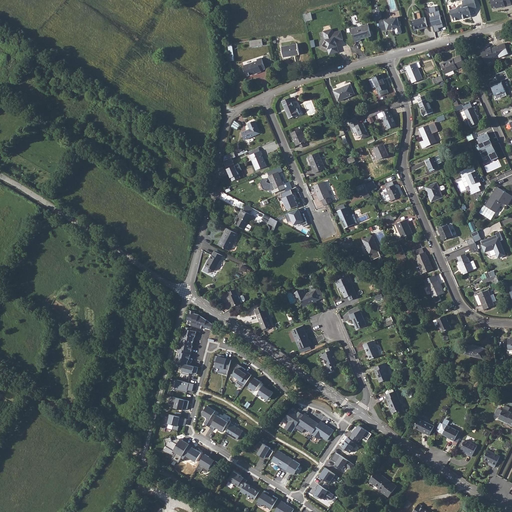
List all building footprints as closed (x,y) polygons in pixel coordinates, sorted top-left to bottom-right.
[(476,8),(474,0),(464,0),(463,0),(464,4),(459,6),(457,8),(450,10),(451,14),(453,15),(454,21),(471,17),(469,10),(476,8)] [(510,0),(490,0),(493,8),(499,8),(499,10),(505,8),(506,6),(506,5),(511,3),(511,2),(510,0)] [(431,18),(435,32),(440,31),(439,28),(444,27),(442,20),(441,18),(440,10),(437,11),(435,6),(429,8),(430,13),(434,12),(435,17),(431,18)] [(379,8),(373,10),(376,20),(381,18),(379,8)] [(311,12),(304,14),(306,21),(313,20),(311,12)] [(385,19),(380,21),(383,31),(387,29),(388,30),(392,29),(393,31),(396,30),(397,33),(398,34),(401,34),(402,32),(400,27),(400,26),(401,25),(400,21),(399,20),(398,17),(385,20),(385,19)] [(428,26),(425,17),(412,21),(414,30),(428,26)] [(361,39),(372,36),(368,24),(352,29),(355,41),(361,39)] [(323,31),(326,40),(323,46),(328,49),(330,54),(339,52),(336,41),(343,39),(341,31),(333,33),(332,29),(331,29),(330,25),(324,27),(326,31),(323,31)] [(262,39),(250,41),(251,47),(263,45),(262,39)] [(509,54),(505,43),(491,49),(488,50),(487,49),(481,52),(486,62),(499,57),(500,58),(509,54)] [(284,57),(299,55),(297,44),(282,46),(284,57)] [(445,74),(465,65),(461,56),(441,64),(445,74)] [(266,69),(262,58),(257,59),(258,61),(244,66),(247,76),(254,73),(257,72),(257,73),(262,72),(261,70),(266,69)] [(423,79),(416,63),(406,67),(413,83),(423,79)] [(509,78),(506,70),(496,74),(498,79),(490,82),(495,95),(500,94),(501,98),(507,95),(502,81),(509,78)] [(382,74),(373,78),(376,86),(379,92),(381,96),(389,93),(387,88),(388,88),(382,74)] [(433,79),(435,84),(444,80),(441,76),(433,79)] [(355,94),(351,84),(334,91),(338,101),(355,94)] [(433,112),(426,95),(418,98),(420,102),(419,102),(422,109),(421,110),(424,116),(433,112)] [(291,97),(282,101),(290,118),(300,114),(298,109),(296,109),(291,97)] [(474,107),(464,112),(470,128),(479,124),(475,113),(476,112),(474,107)] [(396,126),(391,113),(390,114),(388,110),(378,114),(380,118),(383,117),(388,129),(396,126)] [(360,124),(358,120),(350,124),(354,133),(356,132),(358,136),(360,135),(362,139),(369,136),(364,123),(360,124)] [(240,124),(235,121),(232,126),(237,130),(240,124)] [(260,133),(255,121),(248,124),(251,129),(242,133),(245,139),(260,133)] [(425,141),(421,142),(423,148),(437,142),(431,129),(435,128),(433,123),(420,129),(425,141)] [(308,145),(301,129),(293,132),(291,133),(297,145),(300,144),(301,148),(308,145)] [(488,133),(478,137),(481,143),(478,145),(484,157),(490,154),(493,160),(499,158),(488,133)] [(389,155),(384,144),(375,148),(379,159),(389,155)] [(261,151),(260,151),(250,155),(257,170),(267,166),(265,161),(264,161),(261,155),(263,154),(261,151)] [(325,169),(318,153),(308,157),(315,173),(325,169)] [(435,157),(435,156),(426,160),(431,172),(440,168),(438,164),(442,162),(439,155),(435,157)] [(242,170),(239,163),(225,169),(229,178),(230,178),(232,181),(240,177),(237,172),(242,170)] [(286,188),(280,173),(284,171),(282,166),(268,172),(269,176),(272,183),(271,183),(268,182),(269,180),(264,178),(262,183),(264,189),(268,191),(272,190),(273,193),(286,188)] [(473,167),(459,173),(462,179),(465,178),(470,191),(469,191),(471,195),(480,192),(478,188),(480,187),(478,183),(479,182),(473,167)] [(322,200),(324,205),(332,202),(324,182),(314,186),(316,191),(317,190),(320,197),(319,197),(320,201),(322,200)] [(439,187),(437,182),(426,187),(432,202),(443,197),(441,191),(445,189),(445,188),(444,186),(443,185),(439,187)] [(388,191),(391,199),(393,202),(402,198),(399,190),(397,191),(395,187),(388,190),(388,191)] [(505,206),(510,197),(495,188),(484,208),(495,213),(500,203),(505,206)] [(288,209),(298,205),(293,194),(284,198),(288,209)] [(253,215),(242,209),(238,216),(239,217),(235,224),(249,231),(252,226),(248,224),(253,215)] [(298,209),(284,215),(288,223),(291,222),(293,226),(302,222),(303,226),(307,224),(303,214),(300,215),(298,209)] [(354,226),(347,209),(339,213),(346,229),(354,226)] [(274,231),(278,221),(264,214),(262,219),(268,223),(274,226),(272,231),(274,231)] [(398,239),(402,238),(412,234),(408,224),(407,220),(397,224),(400,232),(396,233),(398,239)] [(229,250),(238,234),(227,228),(218,245),(229,250)] [(452,239),(448,229),(438,232),(443,243),(452,239)] [(495,236),(479,242),(483,252),(493,248),(496,258),(503,255),(497,242),(501,240),(498,232),(494,233),(495,236)] [(379,253),(373,238),(363,242),(369,257),(379,253)] [(400,247),(392,250),(394,255),(402,252),(400,247)] [(215,270),(223,256),(215,251),(212,255),(208,262),(208,261),(206,265),(206,266),(204,270),(209,273),(210,272),(212,269),(215,270)] [(424,256),(416,260),(423,276),(432,272),(425,256),(424,256)] [(472,273),(472,272),(469,264),(468,261),(467,261),(459,265),(458,265),(463,277),(472,273)] [(353,283),(350,277),(337,283),(338,287),(340,286),(341,288),(340,289),(343,294),(344,294),(346,299),(351,297),(353,301),(358,298),(354,288),(349,290),(347,286),(353,283)] [(427,288),(432,300),(442,296),(437,284),(434,278),(424,282),(427,288)] [(317,289),(315,285),(310,287),(312,291),(306,294),(304,289),(298,292),(295,294),(296,299),(300,297),(304,307),(312,303),(313,305),(317,303),(316,301),(321,299),(317,289)] [(239,297),(236,289),(228,293),(229,296),(228,297),(232,307),(242,303),(242,302),(239,297)] [(494,305),(488,290),(479,294),(485,309),(494,305)] [(263,330),(273,326),(267,311),(266,311),(264,306),(255,309),(257,315),(263,330)] [(196,311),(190,310),(187,319),(188,320),(187,324),(205,329),(205,328),(212,330),(213,324),(207,320),(205,319),(205,318),(200,315),(195,313),(196,311)] [(367,325),(360,310),(360,311),(351,314),(350,315),(351,319),(352,319),(357,329),(367,325)] [(452,328),(446,315),(434,321),(436,326),(440,324),(443,332),(452,328)] [(189,328),(182,326),(182,328),(184,329),(183,334),(184,334),(182,342),(181,342),(179,348),(176,347),(175,351),(178,352),(177,357),(178,357),(177,361),(187,364),(188,360),(189,360),(193,345),(192,345),(194,337),(195,337),(196,331),(189,329),(189,328)] [(303,326),(292,330),(300,349),(312,344),(310,340),(309,340),(303,326)] [(380,355),(373,341),(364,345),(365,349),(366,348),(370,359),(380,355)] [(483,358),(486,349),(468,344),(465,354),(483,358)] [(335,350),(330,352),(324,355),(325,359),(327,359),(329,366),(327,367),(330,372),(337,369),(334,363),(338,361),(335,355),(337,354),(335,350)] [(216,356),(214,361),(217,361),(215,367),(220,368),(219,373),(227,375),(231,360),(224,358),(225,356),(219,354),(219,356),(216,356)] [(445,372),(450,360),(446,358),(442,366),(444,372),(445,372)] [(177,361),(175,366),(183,368),(182,373),(189,375),(190,373),(197,374),(198,367),(187,364),(177,361)] [(380,383),(390,378),(385,367),(386,367),(385,363),(375,367),(376,371),(375,371),(380,383)] [(238,364),(234,370),(236,371),(233,375),(239,380),(237,383),(243,387),(252,375),(248,372),(247,374),(244,372),(246,369),(238,364)] [(262,382),(255,377),(249,386),(255,391),(253,394),(256,396),(258,393),(264,385),(261,383),(262,382)] [(194,384),(177,380),(175,389),(187,392),(187,390),(192,391),(194,384)] [(264,385),(258,393),(268,400),(274,392),(267,388),(267,387),(264,385)] [(404,408),(396,391),(394,392),(392,388),(386,391),(387,394),(386,395),(391,407),(390,407),(393,413),(404,408)] [(190,401),(173,397),(172,402),(176,403),(174,408),(185,410),(186,408),(188,409),(190,401)] [(216,411),(208,406),(203,414),(209,417),(205,424),(211,427),(217,416),(214,414),(216,411)] [(511,425),(511,412),(509,411),(504,409),(503,410),(498,408),(495,415),(500,417),(499,419),(511,425)] [(295,428),(303,415),(298,412),(296,414),(289,409),(282,419),(288,422),(284,428),(291,433),(295,428)] [(309,416),(305,413),(303,415),(295,428),(302,433),(305,428),(313,433),(319,424),(308,417),(309,416)] [(180,417),(170,414),(169,418),(166,417),(165,422),(169,423),(174,425),(173,429),(178,430),(179,426),(178,426),(180,417)] [(211,427),(210,428),(214,430),(216,427),(223,431),(228,422),(218,415),(217,416),(211,427)] [(434,426),(419,418),(414,427),(422,431),(421,431),(430,435),(434,426)] [(325,423),(321,421),(319,424),(313,433),(312,434),(319,439),(321,436),(327,440),(334,430),(326,425),(325,426),(324,425),(325,423)] [(232,424),(226,433),(238,440),(243,431),(232,424)] [(459,432),(459,431),(448,425),(447,426),(443,424),(439,431),(444,434),(443,434),(451,438),(450,439),(454,441),(455,439),(459,441),(462,434),(459,432)] [(350,439),(356,443),(359,438),(361,439),(367,431),(359,425),(350,439)] [(171,437),(165,439),(166,443),(166,446),(177,452),(173,459),(178,462),(181,459),(187,449),(189,444),(179,438),(179,439),(172,441),(171,437)] [(356,443),(350,439),(348,437),(341,446),(350,452),(356,443)] [(477,446),(466,440),(461,449),(469,453),(468,455),(472,456),(477,446)] [(269,458),(274,451),(270,449),(271,448),(260,441),(257,444),(254,449),(259,452),(258,454),(265,458),(266,456),(269,458)] [(187,449),(181,459),(186,462),(188,459),(195,464),(202,452),(195,447),(192,452),(187,449)] [(301,464),(278,450),(272,461),(284,468),(283,469),(287,471),(287,470),(294,474),(301,464)] [(500,456),(488,450),(484,459),(492,463),(491,465),(495,467),(500,456)] [(355,465),(336,452),(331,459),(336,463),(336,464),(343,468),(345,465),(351,469),(355,465)] [(205,454),(197,468),(201,471),(203,468),(208,471),(210,469),(213,470),(218,462),(209,457),(209,456),(205,454)] [(336,474),(325,467),(320,476),(330,483),(336,474)] [(242,476),(234,471),(228,480),(242,488),(246,482),(247,480),(241,477),(242,476)] [(397,486),(377,471),(369,481),(382,490),(382,491),(389,497),(397,486)] [(246,482),(242,488),(241,491),(255,499),(260,490),(254,487),(253,488),(249,486),(250,485),(246,482)] [(334,495),(319,484),(316,488),(318,489),(313,496),(318,499),(320,496),(325,500),(327,497),(331,500),(334,495)] [(265,490),(256,504),(261,507),(263,504),(271,509),(278,498),(273,495),(272,497),(268,495),(269,493),(265,490)] [(285,503),(282,500),(274,511),(292,511),(294,509),(290,506),(289,507),(288,507),(288,505),(285,503)] [(411,502),(407,500),(403,506),(406,509),(411,502)] [(429,511),(422,507),(423,506),(419,503),(412,511),(429,511)]
